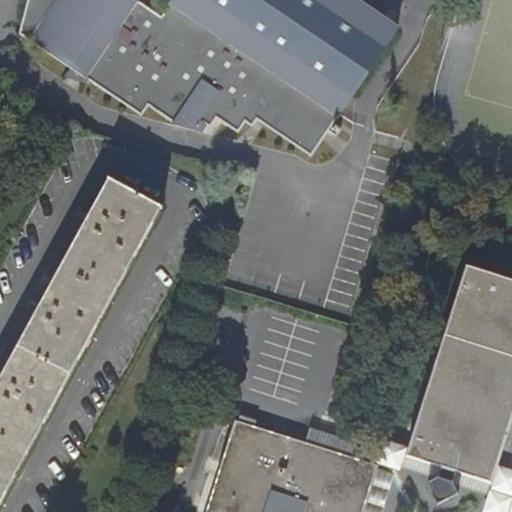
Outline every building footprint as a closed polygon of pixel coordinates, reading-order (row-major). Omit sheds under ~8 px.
[(134,0),(28,0),(20,34),(141,117),(148,107),(198,139),(213,120),(242,136),(257,119),(311,156),(337,122),(167,6),(162,19),(134,0)] [(170,0),(167,6),(337,122),(400,31),(353,0),(170,0)] [(162,211),(162,210),(109,179),(107,182),(109,183),(91,216),(86,224),(77,240),(73,248),(52,286),(42,304),(38,312),(0,381),(0,504),(160,211),(162,211)] [(491,483),(511,417),(511,281),(467,268),(410,450),(408,456),(491,483)] [(364,511),(379,466),(236,421),(206,511),(364,511)]
